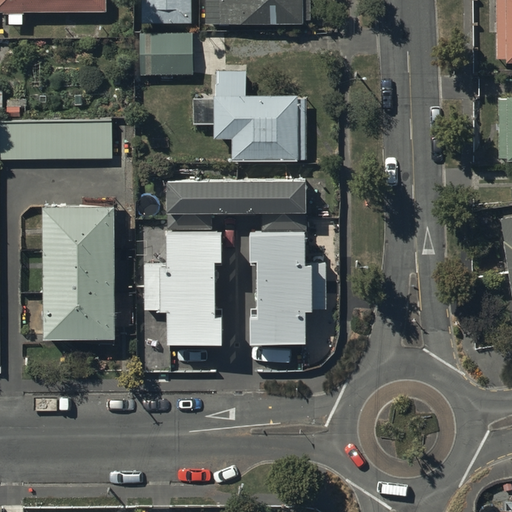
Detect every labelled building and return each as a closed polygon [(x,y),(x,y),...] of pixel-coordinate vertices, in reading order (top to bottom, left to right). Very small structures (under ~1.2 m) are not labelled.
[(0,0),(0,12),(106,13),(106,0),(0,0)] [(141,0),(142,21),(191,21),(190,0),(141,0)] [(304,0),(204,0),(205,25),(305,24),(304,0)] [(511,0),(496,1),(496,63),(507,62),(507,68),(511,68),(511,0)] [(193,33),(140,33),(140,73),(194,72),(193,33)] [(246,71),(216,71),(217,137),(233,137),(233,160),(301,160),(300,94),(246,95),(246,71)] [(511,102),(498,103),(498,161),(506,161),(506,164),(511,164),(511,102)] [(111,159),(111,119),(0,120),(1,159),(111,159)] [(168,179),(168,229),(213,229),(213,213),(263,212),(263,230),(307,230),(307,178),(168,179)] [(118,207),(46,207),(45,338),(117,339),(118,207)] [(511,305),(511,220),(499,222),(511,305)] [(168,263),(146,263),(146,307),(173,307),(173,340),(225,339),(225,310),(218,310),(218,261),(226,261),(225,229),(213,229),(168,229),(168,263)] [(263,230),(251,231),(251,263),(260,263),(261,308),(252,308),(253,344),(307,343),(306,308),(326,308),(325,263),(308,263),(307,230),(263,230)]
